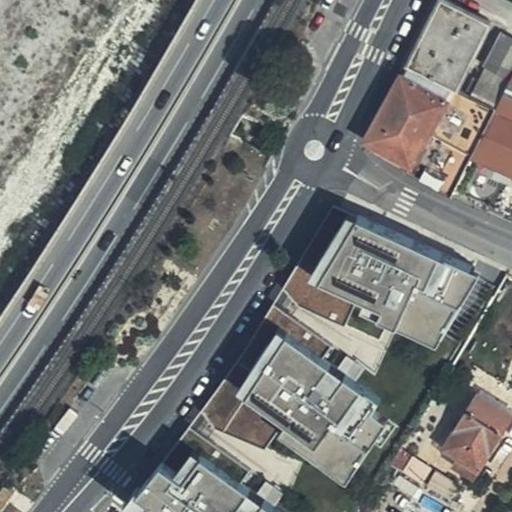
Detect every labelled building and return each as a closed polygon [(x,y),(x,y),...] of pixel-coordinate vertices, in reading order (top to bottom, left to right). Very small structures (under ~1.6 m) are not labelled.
[(446,0),(440,0),(407,64),(408,64),(457,89),(491,22),(446,0)] [(511,79),(511,77),(511,36),(503,31),(485,67),(511,79)] [(442,144),(413,196),(445,209),(452,197),(475,151),(495,111),(497,108),(471,95),(457,89),(408,64),(367,138),(383,146),(411,161),(426,136),(442,144)] [(511,80),(511,79),(485,67),(471,95),(497,108),(511,80)] [(497,108),(495,111),(511,118),(511,77),(511,79),(511,80),(497,108)] [(511,118),(495,111),(475,151),(511,165),(511,118)] [(399,182),(410,195),(413,196),(442,144),(426,136),(411,161),(399,182)] [(383,146),(367,138),(366,139),(371,145),(368,155),(372,158),(383,146)] [(383,146),(372,158),(399,182),(411,161),(383,146)] [(511,165),(475,151),(452,197),(511,221),(511,165)] [(285,277),(326,300),(340,308),(360,273),(339,262),(369,210),(334,195),(326,211),(285,277)] [(511,221),(452,197),(445,209),(463,217),(511,236),(511,221)] [(507,274),(453,249),(446,262),(408,326),(400,339),(427,353),(445,362),(453,367),(508,274),(507,274)] [(388,315),(408,326),(446,262),(426,250),(388,315)] [(326,300),(285,277),(283,283),(322,305),(326,300)] [(395,349),(422,363),(427,353),(400,339),(395,349)] [(277,364),(243,346),(212,392),(222,398),(248,414),(251,417),(275,383),(306,399),(314,382),(277,364)] [(277,364),(285,367),(292,353),(286,349),(277,364)] [(427,353),(422,363),(439,373),(445,362),(427,353)] [(511,420),(511,415),(477,394),(442,448),(457,457),(451,467),(474,480),(511,420)] [(215,401),(209,396),(204,404),(240,427),(248,414),(222,398),(219,402),(215,401)] [(254,437),(228,481),(281,511),(301,511),(324,475),(254,437)] [(409,457),(401,471),(419,482),(426,469),(409,457)] [(202,467),(167,477),(181,485),(191,491),(205,468),(202,467)] [(281,511),(228,481),(205,468),(191,491),(229,511),(281,511)] [(324,475),(301,511),(365,511),(372,501),(324,475)] [(181,485),(167,477),(153,501),(167,508),(181,485)] [(181,485),(167,508),(174,511),(229,511),(191,491),(181,485)]
